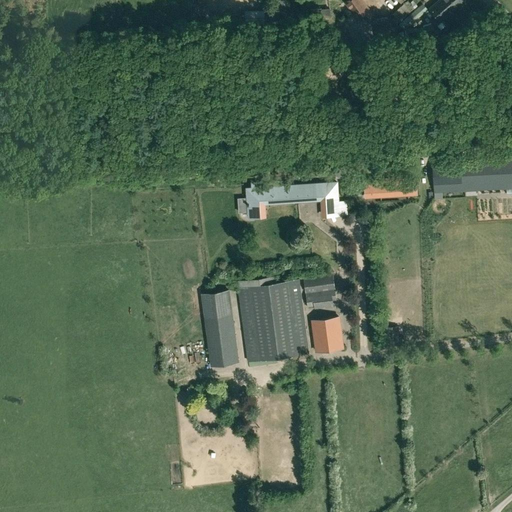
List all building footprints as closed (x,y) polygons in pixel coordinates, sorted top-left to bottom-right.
[(363,16),(365,20),(374,14),(364,0),(346,0),(344,2),(357,20),(363,16)] [(432,19),(437,25),(465,1),(463,0),(437,0),(429,7),(436,15),(432,19)] [(311,9),(312,16),(312,18),(331,16),(330,7),(311,9)] [(279,8),(266,8),(266,22),(271,22),(271,24),(276,24),(276,21),(279,21),(279,8)] [(265,11),(246,12),(246,25),(265,25),(265,11)] [(396,16),(373,19),(377,40),(399,37),(396,16)] [(433,24),(423,26),(426,35),(434,33),(441,36),(444,32),(435,27),(433,24)] [(423,27),(408,28),(409,35),(423,34),(423,27)] [(511,153),(433,157),(434,192),(511,188),(511,153)] [(219,185),(220,178),(212,177),(211,184),(219,185)] [(391,178),(391,192),(398,192),(398,190),(407,190),(408,193),(417,193),(416,177),(391,178)] [(391,192),(391,178),(365,180),(366,194),(391,192)] [(322,216),(347,215),(346,200),(340,200),(338,180),(266,185),(265,183),(256,183),(256,185),(246,186),(248,217),(266,217),(266,203),(321,200),(322,216)] [(450,305),(452,324),(511,317),(511,301),(502,302),(500,283),(511,281),(511,256),(467,261),(467,262),(439,265),(440,273),(427,275),(429,291),(491,284),(493,300),(450,305)] [(247,360),(309,353),(300,278),(272,282),(270,276),(238,280),(247,360)] [(334,277),(303,281),(308,306),(315,306),(315,308),(334,307),(333,300),(337,299),(334,277)] [(210,365),(240,362),(230,288),(201,292),(210,365)] [(344,348),(340,314),(311,318),(315,351),(344,348)] [(386,345),(400,344),(398,325),(385,326),(386,345)] [(177,361),(175,368),(188,372),(190,365),(177,361)]
